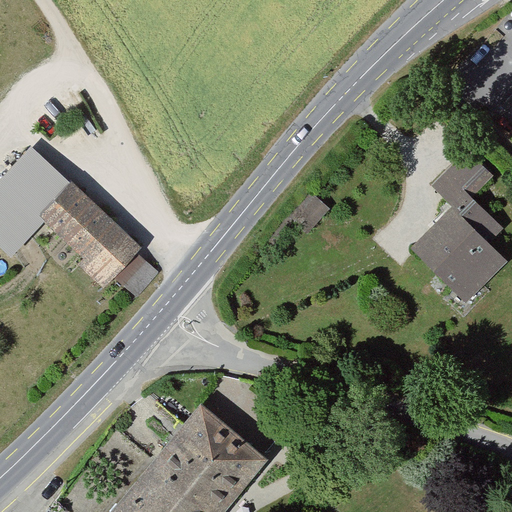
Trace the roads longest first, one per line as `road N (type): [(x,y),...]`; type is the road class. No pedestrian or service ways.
road 1 (secondary): [(148,326),(444,0)]
road 2 (residential): [(148,326),(511,443)]
road 3 (track): [(43,0),(87,78),(175,295)]
road 4 (secondary): [(0,483),(148,326)]
road 5 (unknown): [(379,236),(413,204),(415,171),(352,98)]
